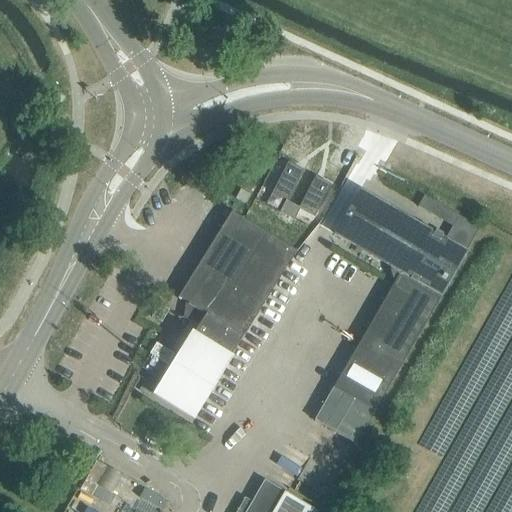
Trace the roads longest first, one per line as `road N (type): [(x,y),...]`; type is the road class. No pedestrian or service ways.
road 1 (tertiary): [(386,105),(315,77),(274,76),(159,99)]
road 2 (tertiary): [(159,124),(281,100),(386,105)]
road 3 (tertiary): [(53,310),(144,166),(159,124)]
road 4 (tertiary): [(132,125),(73,236),(53,310)]
road 5 (tertiary): [(511,163),(386,105)]
